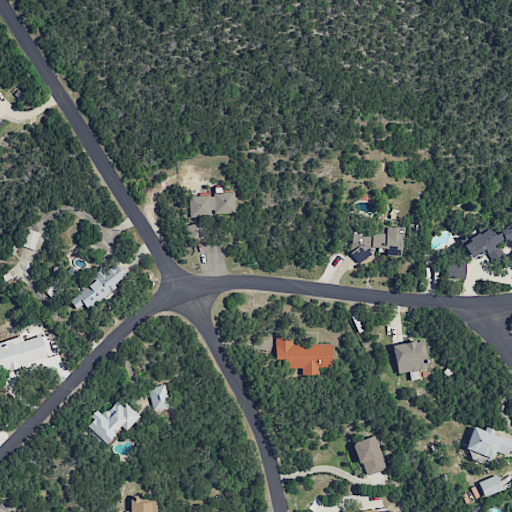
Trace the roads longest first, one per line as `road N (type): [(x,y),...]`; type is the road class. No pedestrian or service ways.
road 1 (residential): [(511,297),(472,304),(203,284),(132,321),(0,455)]
road 2 (residential): [(186,290),(0,0)]
road 3 (residential): [(279,511),(248,409),(186,290)]
